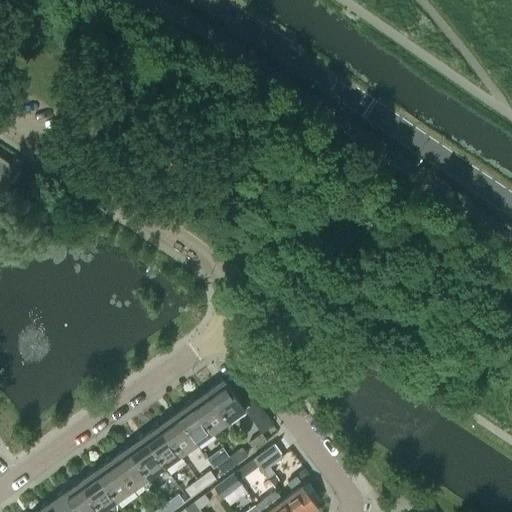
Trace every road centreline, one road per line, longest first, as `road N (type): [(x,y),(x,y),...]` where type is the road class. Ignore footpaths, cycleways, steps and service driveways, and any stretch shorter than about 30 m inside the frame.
road 1 (unclassified): [(205,0),(511,206)]
road 2 (residential): [(0,113),(218,265),(225,285),(218,331)]
road 3 (residential): [(0,489),(218,331)]
road 4 (residential): [(349,511),(342,488),(218,331)]
